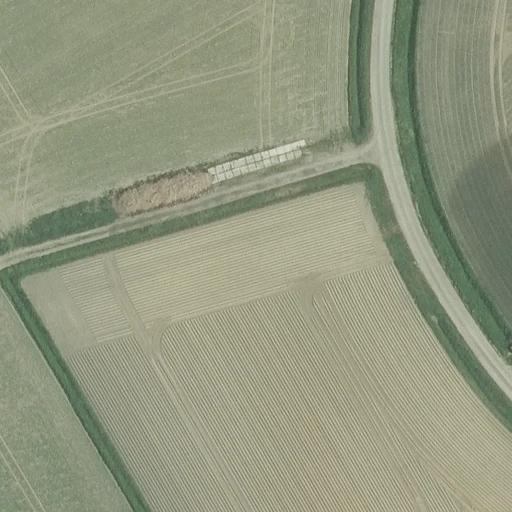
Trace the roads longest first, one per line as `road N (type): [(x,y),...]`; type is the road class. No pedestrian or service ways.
road 1 (track): [(395,147),(0,272)]
road 2 (unclassified): [(511,378),(461,313),(417,228),(385,72),(390,0)]
